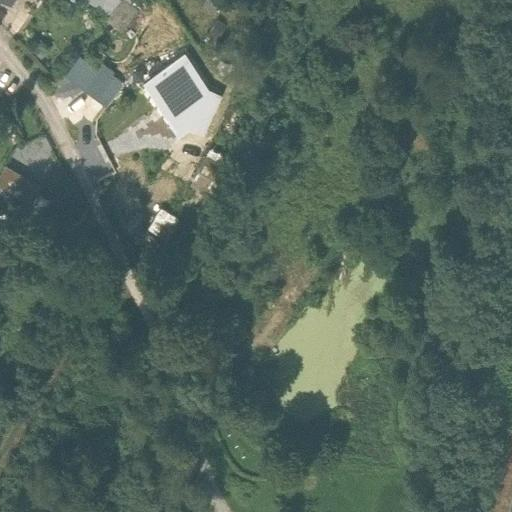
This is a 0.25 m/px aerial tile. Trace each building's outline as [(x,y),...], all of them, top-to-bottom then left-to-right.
[(107,0),(121,8),(126,0),(107,0)] [(126,0),(121,8),(117,13),(134,24),(149,1),(147,0),(126,0)] [(205,0),(204,2),(218,12),(225,0),(205,0)] [(290,13),(277,5),(263,28),(266,29),(263,34),(275,40),(278,36),(283,39),(291,26),(284,23),(290,13)] [(51,48),(46,42),(37,51),(42,57),(51,48)] [(129,79),(94,49),(73,75),(111,103),(129,79)] [(206,92),(182,54),(142,79),(172,134),(191,121),(189,128),(212,142),(233,99),(209,86),(206,92)] [(215,137),(191,179),(211,190),(235,149),(215,137)] [(195,156),(179,145),(166,165),(182,176),(195,156)] [(153,160),(137,149),(122,171),(138,182),(153,160)] [(17,176),(0,166),(0,197),(4,200),(8,192),(23,200),(36,177),(21,169),(17,176)] [(41,190),(29,210),(39,217),(51,197),(41,190)] [(159,208),(152,230),(170,236),(177,214),(159,208)]
